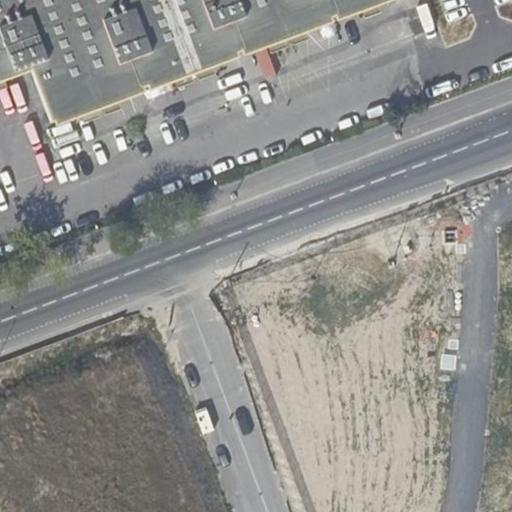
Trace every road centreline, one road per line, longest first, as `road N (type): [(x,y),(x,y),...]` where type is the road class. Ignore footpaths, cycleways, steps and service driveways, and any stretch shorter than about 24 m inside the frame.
road 1 (residential): [(0,321),(511,131)]
road 2 (residential): [(450,511),(461,473),(482,236),(498,214),(511,211)]
road 3 (residential): [(226,379),(132,405),(34,511)]
